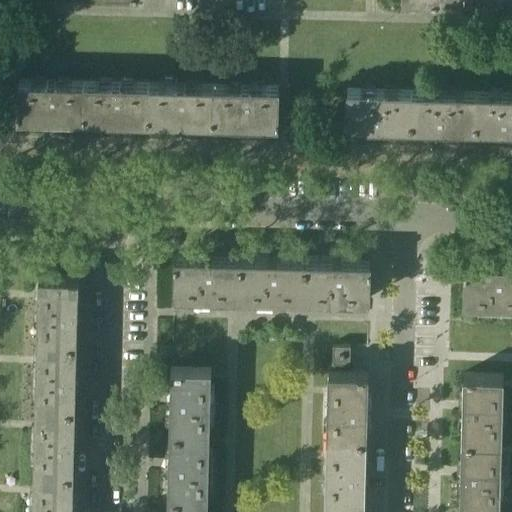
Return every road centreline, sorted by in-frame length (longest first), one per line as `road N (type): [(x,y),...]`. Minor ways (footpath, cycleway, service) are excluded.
road 1 (residential): [(103,511),(112,207)]
road 2 (residential): [(406,217),(393,511)]
road 3 (residential): [(112,207),(406,217)]
